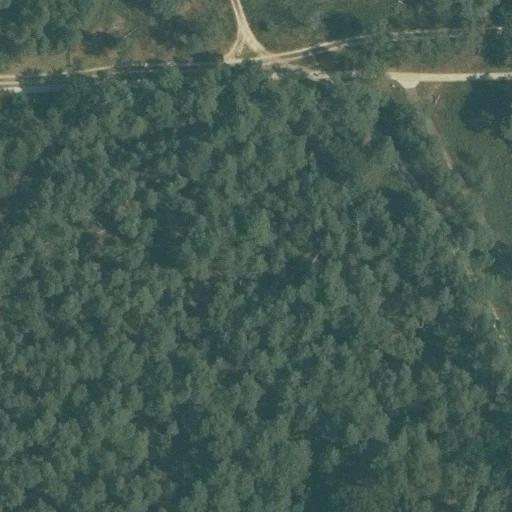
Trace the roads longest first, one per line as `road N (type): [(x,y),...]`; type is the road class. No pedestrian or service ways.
road 1 (track): [(306,53),(391,154),(511,354)]
road 2 (track): [(306,53),(0,80)]
road 3 (track): [(511,34),(306,53)]
